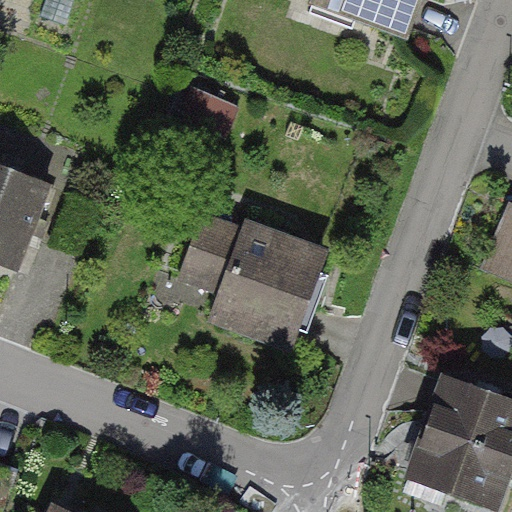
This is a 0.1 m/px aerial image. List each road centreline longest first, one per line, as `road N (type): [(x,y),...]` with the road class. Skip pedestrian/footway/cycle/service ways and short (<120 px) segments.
road 1 (residential): [(510,0),(326,510)]
road 2 (residential): [(326,510),(0,375)]
